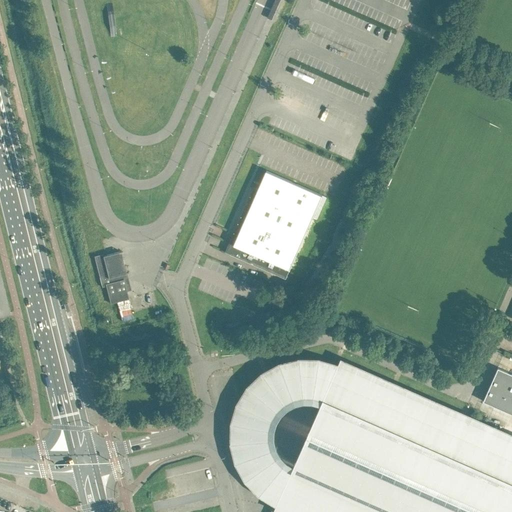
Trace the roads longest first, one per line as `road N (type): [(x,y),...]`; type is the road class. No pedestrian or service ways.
road 1 (unclassified): [(198,369),(328,339),(450,389),(467,387),(476,383),(511,296)]
road 2 (unclassified): [(198,369),(181,297),(183,268),(254,116)]
road 3 (primary): [(0,115),(56,347)]
road 4 (unclassified): [(87,470),(214,442),(211,426)]
road 5 (primary): [(56,347),(57,426),(5,454)]
road 6 (unclassified): [(211,426),(83,456)]
